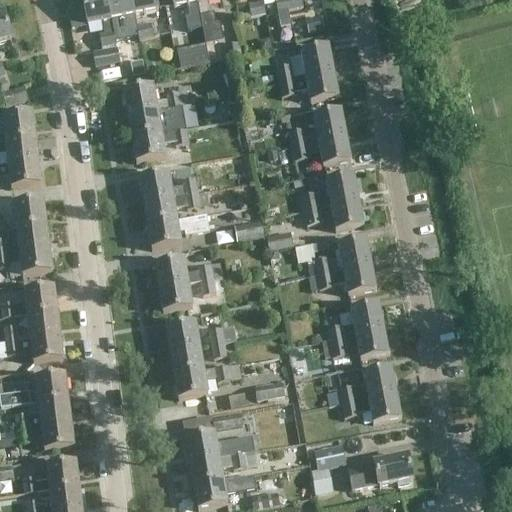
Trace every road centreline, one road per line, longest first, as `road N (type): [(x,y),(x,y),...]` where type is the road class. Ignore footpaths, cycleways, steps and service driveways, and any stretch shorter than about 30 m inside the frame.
road 1 (residential): [(459,511),(358,0)]
road 2 (residential): [(117,511),(74,173),(42,0)]
